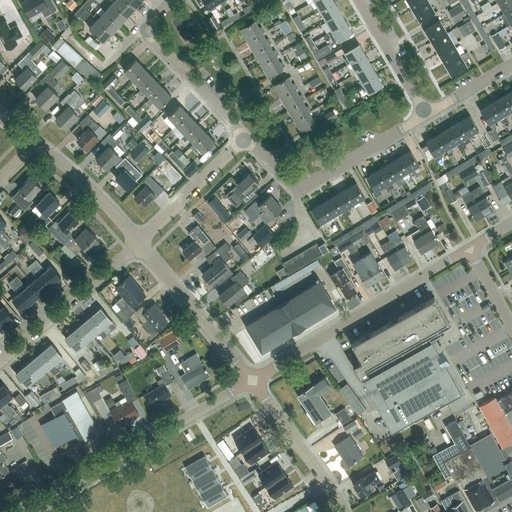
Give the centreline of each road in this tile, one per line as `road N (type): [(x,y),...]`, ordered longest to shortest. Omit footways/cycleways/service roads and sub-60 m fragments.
road 1 (unclassified): [(23,511),(251,381)]
road 2 (unclassified): [(251,381),(476,248)]
road 3 (residential): [(244,139),(296,189),(426,114)]
road 4 (residential): [(244,139),(138,28),(166,0)]
road 5 (unclassified): [(0,357),(139,243)]
road 6 (unclassified): [(251,381),(139,243)]
road 7 (unclassified): [(341,511),(251,381)]
road 8 (unclassified): [(139,243),(244,139)]
road 9 (unclassified): [(139,243),(34,142)]
road 10 (unclassified): [(426,114),(358,0)]
